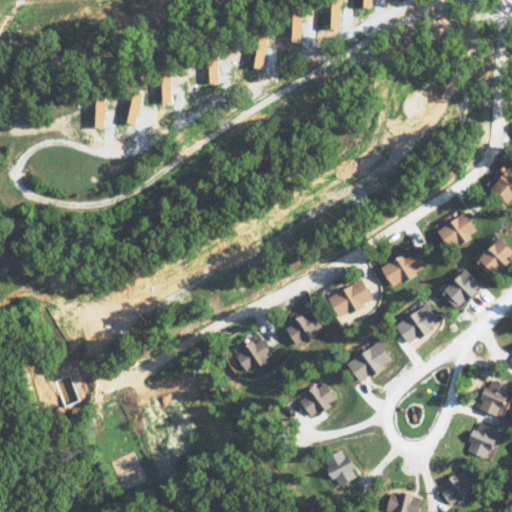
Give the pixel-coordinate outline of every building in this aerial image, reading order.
[(494,191),(511,200),(511,164),(509,162),(494,191)] [(449,247),(478,234),(469,213),(440,226),(449,247)] [(497,276),(511,259),(511,244),(504,236),(481,261),(497,276)] [(384,264),(394,285),(428,268),(418,247),(384,264)] [(484,283),(468,268),(445,293),(461,308),(484,283)] [(375,301),(367,280),(332,294),(340,315),(375,301)] [(399,320),(408,341),(442,326),(433,305),(399,320)] [(324,328),(309,308),(286,325),(301,346),(324,328)] [(246,371),(276,359),(268,337),(238,349),(246,371)] [(384,369),(382,365),(393,359),(384,342),(350,359),(361,381),(384,369)] [(500,414),(502,407),(508,409),(511,397),(511,385),(491,379),(482,408),(500,414)] [(339,401),(329,382),(302,396),(312,415),(339,401)] [(468,450),(487,457),(490,449),(494,450),(501,429),(478,421),(468,450)] [(345,448),(326,459),(341,486),(358,476),(353,468),(355,466),(345,448)] [(452,505),(479,487),(468,469),(440,486),(452,505)] [(420,511),(424,497),(393,490),(388,511),(420,511)]
